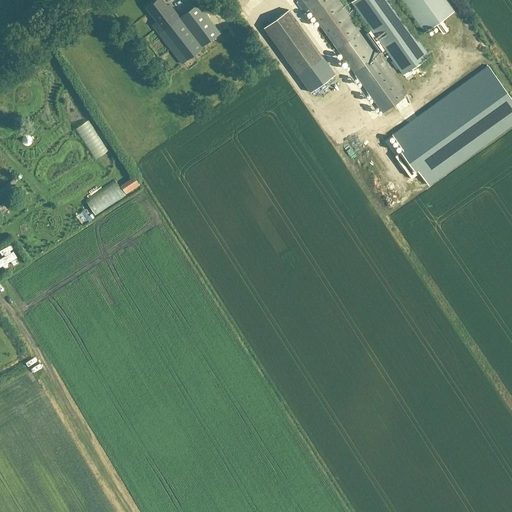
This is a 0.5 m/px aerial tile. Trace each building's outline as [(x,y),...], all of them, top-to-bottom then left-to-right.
[(197,4),(179,17),(169,5),(167,7),(162,0),(156,0),(146,8),(156,23),(152,26),(181,64),(202,48),(202,47),(220,33),(197,4)] [(295,0),(297,2),(299,0),(302,0),(383,113),(407,97),(337,0),(401,0),(425,32),(454,11),(446,0),(295,0)] [(426,73),(419,64),(429,56),(388,0),(356,0),(352,3),(403,75),(413,68),(420,78),(426,73)] [(288,10),(264,27),(311,93),(335,75),(288,10)] [(441,30),(448,26),(446,21),(438,25),(441,30)] [(511,98),(489,66),(393,135),(428,184),(511,124),(511,98)] [(134,177),(120,186),(125,194),(139,185),(134,177)]
